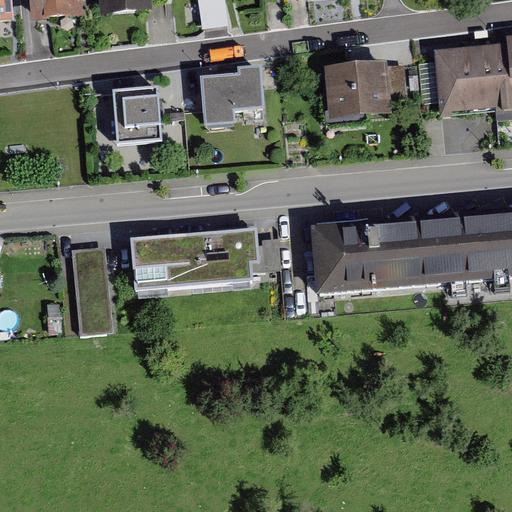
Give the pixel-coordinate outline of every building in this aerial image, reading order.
[(0,0),(0,32),(26,30),(23,0),(0,0)] [(93,24),(91,0),(40,0),(43,28),(93,24)] [(161,16),(159,0),(107,0),(110,20),(161,16)] [(511,49),(443,56),(444,64),(426,65),(430,105),(447,104),(449,122),(511,116),(511,49)] [(411,68),(335,74),(337,100),(330,100),(333,130),(375,126),(375,122),(401,120),(400,109),(414,108),(411,68)] [(248,82),(210,85),(215,132),(247,129),(246,118),(275,115),(271,74),(248,76),(248,82)] [(167,92),(120,96),(125,152),(172,147),(167,92)] [(511,216),(320,233),(326,298),(511,282),(511,216)] [(270,233),(139,245),(144,298),(264,287),(263,275),(274,274),(271,242),(270,233)] [(289,272),(286,241),(271,242),(274,274),(289,272)] [(113,251),(80,254),(84,295),(113,292),(117,292),(113,251)] [(84,295),(88,336),(117,333),(113,292),(84,295)]
